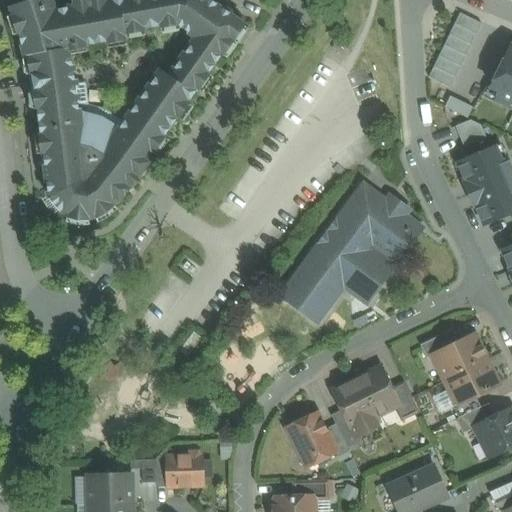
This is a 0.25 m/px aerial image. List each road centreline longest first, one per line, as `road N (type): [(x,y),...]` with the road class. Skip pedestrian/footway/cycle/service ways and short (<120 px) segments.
road 1 (residential): [(72,329),(305,0)]
road 2 (residential): [(486,285),(286,384),(249,442),(244,511)]
road 3 (residential): [(486,285),(420,144),(410,0)]
road 4 (residential): [(0,145),(19,274),(72,329)]
